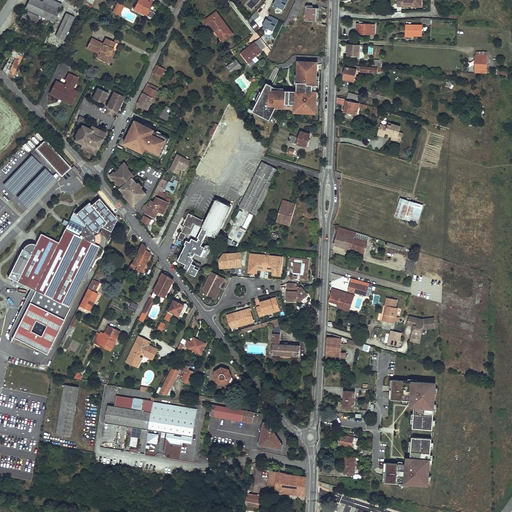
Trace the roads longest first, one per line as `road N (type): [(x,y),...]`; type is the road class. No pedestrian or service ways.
road 1 (residential): [(184,0),(92,175)]
road 2 (residential): [(206,318),(92,175)]
road 3 (tertiary): [(335,0),(328,170)]
road 4 (residential): [(310,437),(282,417),(206,318)]
road 5 (residential): [(92,175),(0,73)]
road 6 (tertiary): [(310,437),(321,311)]
